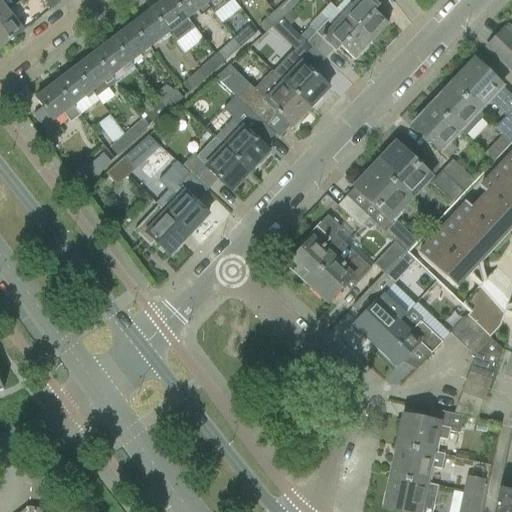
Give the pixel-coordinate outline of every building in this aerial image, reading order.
[(56,0),(43,0),(51,10),(59,4),(56,0)] [(160,3),(150,11),(168,35),(168,34),(175,44),(194,29),(187,21),(171,0),(166,0),(161,4),(160,3)] [(171,0),(187,21),(206,6),(201,0),(171,0)] [(201,0),(206,6),(213,14),(231,0),(201,0)] [(284,0),(286,1),(272,13),(278,21),(280,20),(289,12),(302,1),(300,0),(284,0)] [(353,7),(343,17),(371,43),(387,25),(374,12),(380,7),(377,4),(381,0),(347,0),(347,1),(353,7)] [(142,17),(131,25),(132,27),(149,49),(168,35),(150,11),(151,13),(143,18),(142,17)] [(7,12),(0,17),(0,48),(22,32),(7,12)] [(289,12),(282,20),(290,27),(297,19),(289,12)] [(278,21),(272,13),(258,25),(265,33),(278,21)] [(309,28),(299,38),(323,61),(333,51),(335,53),(340,48),(354,61),(371,43),(343,17),(322,39),(316,34),(309,28)] [(278,21),(271,29),(294,52),(292,54),(302,64),(312,74),(323,61),(299,38),(280,20),(278,21)] [(123,32),(112,40),(113,41),(130,64),(149,49),(132,27),(123,33),(123,32)] [(248,27),(233,41),(239,49),(255,36),(248,27)] [(487,48),(510,70),(511,67),(511,41),(502,32),(487,48)] [(104,47),(93,55),(111,78),(123,69),(125,73),(132,67),(130,64),(113,41),(104,48),(104,47)] [(233,41),(214,56),(221,65),(239,49),(233,41)] [(291,54),(272,73),(276,76),(311,110),(320,101),(319,98),(328,89),(314,75),(312,74),(302,64),(292,54),(291,54)] [(84,61),(74,69),(90,90),(90,91),(92,93),(93,95),(95,98),(114,83),(111,78),(93,55),(93,56),(86,62),(84,61)] [(214,56),(196,72),(203,81),(221,65),(214,56)] [(228,66),(214,79),(222,87),(236,74),(228,66)] [(468,68),(450,87),(477,113),(490,99),(507,115),(511,109),(511,98),(482,69),(476,75),(468,68)] [(65,76),(55,84),(73,108),(85,99),(86,101),(87,100),(93,95),(92,93),(90,91),(90,90),(74,69),(73,70),(74,71),(66,77),(65,76)] [(203,81),(196,72),(181,86),(188,94),(203,81)] [(249,86),(237,99),(245,107),(264,124),(272,116),(276,113),(291,127),(300,118),(302,119),(311,110),(276,76),(258,95),(249,86)] [(73,108),(55,84),(54,84),(55,86),(47,92),(46,91),(35,99),(43,109),(33,116),(48,135),(58,127),(54,122),(62,116),(69,125),(79,117),(73,108)] [(165,86),(154,96),(158,101),(161,105),(167,112),(181,100),(175,92),(165,86)] [(450,87),(432,106),(461,134),(464,136),(482,118),(477,113),(450,87)] [(156,102),(142,115),(151,126),(167,112),(161,105),(158,101),(156,102)] [(432,106),(412,127),(427,141),(447,160),(456,150),(450,145),(451,145),(461,134),(432,106)] [(245,107),(233,120),(253,139),(263,148),(274,136),(263,125),(264,124),(245,107)] [(511,109),(507,115),(494,129),(507,141),(511,135),(511,109)] [(233,120),(215,139),(249,172),(268,153),(233,120)] [(139,122),(124,135),(130,144),(146,130),(139,122)] [(116,143),(109,149),(116,157),(130,144),(124,135),(116,143)] [(124,159),(134,171),(159,148),(148,137),(124,159)] [(183,165),(180,168),(204,191),(216,177),(231,191),(249,172),(215,139),(207,148),(196,158),(193,155),(183,165)] [(494,144),(484,155),(492,163),(502,151),(494,144)] [(384,153),(373,165),(409,200),(430,178),(395,145),(386,155),(384,153)] [(466,204),(417,256),(444,281),(452,288),(505,230),(508,227),(511,222),(511,153),(479,189),(489,198),(475,213),(466,204)] [(102,155),(88,168),(89,169),(95,176),(110,163),(103,156),(102,155)] [(134,171),(124,159),(106,174),(117,187),(134,171)] [(451,163),(441,173),(462,194),(473,183),(451,163)] [(368,219),(395,244),(404,253),(406,254),(417,243),(392,218),(409,200),(373,165),(363,176),(364,177),(354,189),(355,190),(347,198),(368,219)] [(175,204),(165,214),(188,236),(207,215),(193,202),(204,191),(180,168),(170,180),(177,187),(167,197),(175,204)] [(441,173),(430,184),(452,205),(462,194),(441,173)] [(359,228),(368,219),(347,198),(346,197),(337,207),(359,228)] [(188,236),(165,214),(158,207),(134,232),(150,248),(155,242),(169,256),(188,236)] [(290,265),(309,283),(345,246),(334,235),(340,229),(327,217),(304,241),(307,244),(288,264),(289,266),(290,265)] [(395,244),(373,266),(383,275),(404,253),(395,244)] [(345,246),(309,283),(328,302),(327,303),(328,303),(352,279),(358,284),(371,270),(345,246)] [(404,253),(383,275),(394,286),(415,263),(406,254),(404,253)] [(394,286),(383,275),(350,309),(360,318),(382,295),(391,286),(393,287),(394,286)] [(354,327),(374,347),(404,316),(382,295),(360,318),(354,326),(354,327)] [(404,316),(374,347),(395,366),(396,366),(397,367),(399,365),(419,343),(431,354),(441,343),(419,322),(411,331),(400,321),(404,316)] [(475,325),(466,317),(449,335),(459,343),(475,325)] [(459,343),(467,351),(482,333),(475,325),(459,343)] [(467,351),(474,357),(490,340),(482,333),(467,351)] [(472,363),(471,364),(494,372),(494,371),(501,351),(490,340),(474,357),(472,363)] [(431,354),(419,343),(399,365),(414,372),(431,354)] [(511,354),(510,354),(502,376),(511,379),(511,354)] [(471,364),(468,373),(490,381),(494,372),(471,364)] [(468,373),(465,383),(487,391),(490,381),(468,373)] [(465,383),(461,394),(483,402),(487,391),(465,383)] [(479,412),(483,402),(461,394),(457,404),(479,412)] [(463,417),(477,420),(479,412),(457,404),(453,415),(463,417)] [(397,445),(397,446),(436,454),(439,440),(447,442),(448,432),(459,435),(463,417),(453,415),(432,411),(430,423),(403,417),(400,431),(398,430),(395,445),(397,445)] [(511,511),(511,427),(511,428),(510,428),(492,511),(511,511)] [(394,463),(391,477),(429,485),(433,469),(441,471),(444,456),(436,454),(397,446),(397,449),(401,450),(398,465),(394,463)] [(387,495),(384,509),(398,511),(432,511),(433,506),(434,503),(437,487),(429,485),(428,485),(391,477),(390,481),(388,480),(385,495),(387,495)] [(464,493),(459,511),(474,511),(478,496),(481,482),(467,479),(464,493)]
